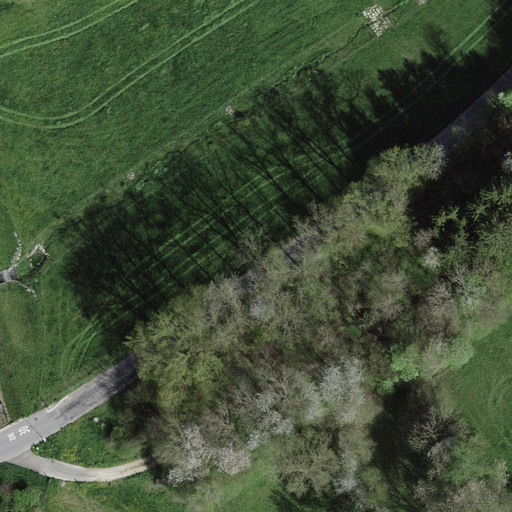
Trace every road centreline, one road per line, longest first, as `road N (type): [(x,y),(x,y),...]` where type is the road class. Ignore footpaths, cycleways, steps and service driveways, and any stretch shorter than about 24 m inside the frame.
road 1 (unclassified): [(511,64),(351,208),(0,446)]
road 2 (track): [(12,441),(38,465),(90,475),(166,459),(511,249)]
